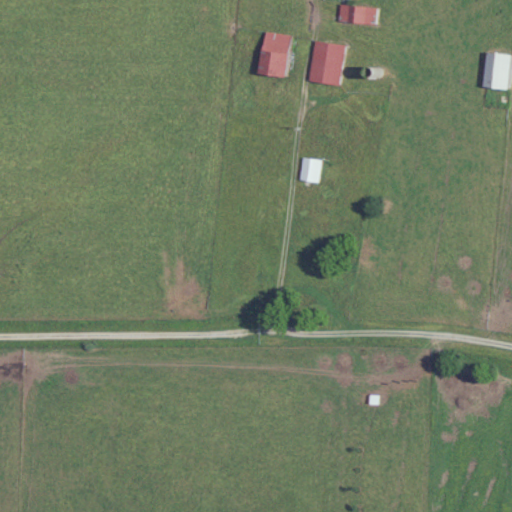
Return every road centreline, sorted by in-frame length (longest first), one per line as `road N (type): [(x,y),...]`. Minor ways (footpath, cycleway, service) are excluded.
road 1 (residential): [(309,101),(288,326),(0,324)]
road 2 (residential): [(288,326),(414,327),(511,339)]
